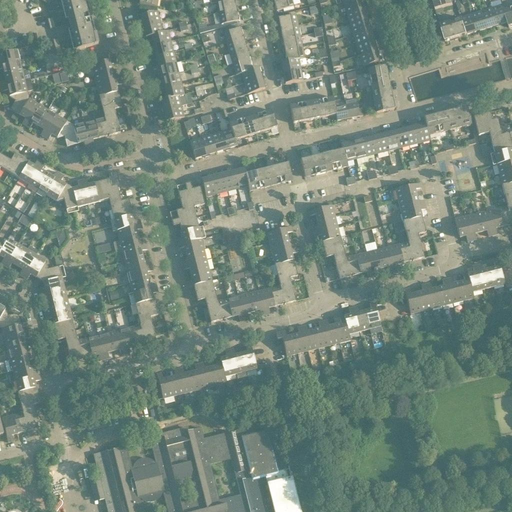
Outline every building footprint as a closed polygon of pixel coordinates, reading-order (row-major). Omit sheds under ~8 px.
[(92,35),(90,25),(88,20),(91,20),(89,13),(87,14),(84,5),(87,4),(86,0),(62,0),(69,25),(76,51),(98,45),(95,34),(92,35)] [(157,0),(138,0),(139,0),(138,5),(156,8),(157,0)] [(234,0),(216,4),(218,14),(237,10),(237,7),(235,7),(234,0)] [(291,0),(277,0),(271,2),(272,5),(274,5),(276,12),(293,7),(291,0)] [(360,0),(357,0),(343,5),(346,15),(365,9),(364,6),(362,6),(360,0)] [(452,5),(450,0),(429,0),(430,2),(432,1),(435,11),(442,9),(452,5)] [(507,20),(504,11),(503,5),(492,9),(498,28),(499,27),(499,26),(507,23),(508,23),(507,20)] [(365,9),(346,15),(349,26),(366,20),(364,13),(366,13),(365,9)] [(498,28),(492,9),(481,12),(487,29),(496,27),(496,28),(498,28)] [(237,10),(218,14),(220,25),(238,22),(236,14),(238,14),(237,10)] [(140,24),(141,28),(160,23),(157,12),(139,16),(141,24),(140,24)] [(487,29),(481,12),(471,15),(477,34),(478,34),(478,32),(487,29)] [(277,27),(278,30),(297,26),(295,15),(278,19),(279,27),(277,27)] [(477,34),(471,15),(461,19),(466,36),(475,33),(476,35),(477,34)] [(466,36),(461,19),(440,25),(445,42),(455,39),(455,41),(458,40),(457,39),(466,36)] [(366,20),(349,26),(352,36),(371,30),(370,27),(369,27),(366,20)] [(160,23),(141,28),(141,31),(143,31),(145,38),(150,37),(150,36),(162,33),(160,23)] [(297,26),(278,30),(279,34),(280,33),(282,41),(300,37),(297,26)] [(222,34),(226,45),(245,39),(243,35),(242,36),(240,28),(222,34)] [(371,30),(352,36),(356,46),(373,41),(371,34),(372,34),(371,30)] [(150,36),(150,37),(152,43),(150,44),(151,47),(170,42),(168,31),(162,33),(150,36)] [(300,37),(282,41),(283,48),(282,48),(282,52),(302,48),(300,37)] [(245,39),(226,45),(229,55),(246,50),(244,43),(246,42),(245,39)] [(373,41),(356,46),(359,57),(378,51),(377,47),(375,48),(373,41)] [(170,42),(151,47),(152,51),(154,50),(155,57),(173,53),(170,42)] [(302,48),(282,52),(283,55),(285,55),(286,61),(286,62),(298,59),(298,60),(304,59),(302,48)] [(17,50),(0,54),(0,65),(19,61),(17,50)] [(246,50),(229,55),(232,65),(251,59),(250,56),(248,56),(246,50)] [(378,51),(359,57),(362,68),(379,62),(377,55),(379,54),(378,51)] [(173,53),(155,57),(157,64),(156,65),(156,68),(176,63),(173,53)] [(91,66),(93,77),(112,72),(110,66),(116,64),(114,55),(108,57),(109,61),(91,66)] [(251,59),(232,65),(235,76),(241,74),(240,74),(252,70),(250,63),(252,63),(251,59)] [(280,70),(281,74),(300,70),(298,60),(298,59),(286,62),(286,61),(280,62),(282,70),(280,70)] [(22,72),(19,61),(0,65),(0,70),(2,70),(3,76),(22,72)] [(176,63),(156,68),(157,72),(159,71),(161,78),(178,74),(176,63)] [(389,79),(389,77),(387,77),(385,67),(367,70),(371,92),(389,89),(387,79),(389,79)] [(258,68),(252,70),(240,74),(241,74),(244,84),(263,78),(262,75),(260,75),(258,68)] [(27,70),(22,72),(3,76),(5,82),(0,83),(0,87),(0,88),(25,82),(24,82),(30,81),(27,70)] [(300,70),(281,74),(282,77),(283,77),(285,85),(302,81),(300,70)] [(53,75),(55,84),(69,80),(67,71),(53,75)] [(112,72),(93,77),(96,87),(120,81),(119,76),(113,78),(112,72)] [(354,73),(346,75),(347,82),(356,80),(354,73)] [(178,74),(161,78),(163,86),(161,86),(162,90),(181,85),(178,74)] [(263,78),(244,84),(247,95),(264,90),(262,82),(264,82),(263,78)] [(120,81),(96,87),(99,97),(115,93),(117,92),(116,87),(122,85),(120,81)] [(25,82),(0,88),(1,93),(7,91),(9,97),(27,93),(25,82)] [(181,85),(162,90),(163,93),(164,93),(166,99),(166,100),(178,97),(184,96),(181,85)] [(393,100),(393,98),(391,98),(389,89),(371,92),(376,114),(393,111),(392,101),(393,100)] [(115,93),(99,97),(104,118),(104,119),(115,116),(114,111),(121,109),(117,92),(115,93)] [(27,93),(9,97),(9,98),(15,102),(9,111),(19,116),(20,114),(29,100),(27,93)] [(161,108),(162,112),(181,107),(178,97),(166,100),(166,99),(161,100),(162,108),(161,108)] [(333,98),(321,100),(325,120),(329,119),(328,117),(335,116),(334,108),(333,104),(334,104),(333,98)] [(25,127),(38,106),(29,100),(20,114),(19,116),(25,120),(21,125),(25,127)] [(321,100),(311,103),(314,120),(321,119),(322,120),(325,120),(321,100)] [(355,100),(344,102),(347,121),(351,121),(351,119),(362,117),(361,109),(357,110),(355,100)] [(333,104),(334,108),(335,116),(336,122),(344,120),(344,122),(347,121),(344,102),(334,104),(333,104)] [(314,120),(311,103),(300,105),(302,114),(304,124),(307,123),(307,122),(314,120)] [(304,124),(302,114),(300,105),(289,107),(292,124),(300,123),(300,125),(304,124)] [(38,106),(25,127),(29,129),(32,124),(38,127),(47,111),(38,106)] [(181,107),(162,112),(163,115),(164,115),(166,122),(184,118),(181,107)] [(470,126),(466,108),(459,110),(459,108),(456,109),(456,110),(445,113),(449,131),(470,126)] [(44,138),(57,117),(47,111),(38,127),(43,131),(40,136),(44,138)] [(227,118),(225,112),(225,111),(215,114),(216,119),(222,117),(223,119),(227,118)] [(271,111),(260,115),(266,134),(269,132),(269,131),(276,129),(271,111)] [(449,131),(445,113),(435,116),(435,114),(432,115),(433,116),(423,119),(424,124),(425,124),(428,136),(429,136),(449,131)] [(478,137),(488,134),(488,133),(499,131),(497,120),(491,121),(489,114),(473,118),(478,137)] [(266,134),(260,115),(250,118),(255,135),(262,133),(263,135),(266,134)] [(104,118),(94,121),(98,137),(97,137),(98,139),(120,134),(115,116),(104,119),(104,118)] [(57,117),(44,138),(48,141),(51,135),(56,139),(66,122),(57,117)] [(250,118),(240,121),(245,140),(249,139),(248,137),(255,135),(250,118)] [(94,121),(83,123),(89,148),(94,147),(92,141),(98,139),(97,137),(98,137),(94,121)] [(245,140),(240,121),(229,124),(230,130),(231,130),(235,141),(242,139),(242,141),(245,140)] [(66,122),(56,139),(57,139),(64,137),(66,147),(77,145),(77,142),(73,126),(66,122)] [(83,123),(73,126),(77,142),(77,145),(83,143),(85,149),(89,148),(83,123)] [(425,124),(424,124),(416,126),(415,125),(414,125),(419,144),(430,142),(429,136),(428,136),(425,124)] [(419,144),(414,125),(413,125),(413,127),(404,129),(408,147),(419,144)] [(408,147),(404,129),(395,132),(394,130),(393,130),(398,150),(408,147)] [(231,130),(230,130),(221,133),(226,152),(230,151),(229,149),(237,147),(235,141),(231,130)] [(390,133),(383,135),(387,152),(398,150),(393,130),(390,131),(390,133)] [(499,131),(488,133),(488,134),(494,155),(511,150),(511,149),(508,134),(501,136),(499,131)] [(221,133),(210,136),(216,153),(223,151),(223,153),(226,152),(221,133)] [(375,135),(372,136),(377,155),(387,152),(383,135),(376,136),(375,135)] [(210,136),(200,139),(206,158),(209,157),(209,155),(216,153),(210,136)] [(369,138),(362,140),(366,157),(377,155),(372,136),(368,136),(369,138)] [(200,139),(189,142),(194,160),(202,157),(202,159),(206,158),(200,139)] [(354,140),(351,141),(356,160),(366,157),(362,140),(355,142),(354,140)] [(340,145),(342,151),(346,165),(346,163),(356,160),(351,141),(347,142),(348,143),(340,145)] [(511,150),(494,155),(494,158),(496,165),(511,161),(511,150)] [(346,165),(342,151),(335,152),(335,151),(331,152),(334,161),(336,171),(347,168),(346,165)] [(336,171),(334,161),(331,152),(328,152),(328,154),(321,156),(326,173),(336,171)] [(10,161),(6,159),(0,167),(0,168),(18,180),(27,165),(27,166),(29,164),(14,155),(10,161)] [(310,157),(313,166),(315,176),(326,173),(321,156),(314,158),(314,156),(310,157)] [(315,176),(313,166),(310,157),(307,158),(307,159),(300,161),(304,178),(304,179),(315,176)] [(27,165),(18,180),(28,185),(41,164),(37,161),(34,166),(29,164),(27,166),(27,165)] [(511,161),(496,165),(499,176),(511,172),(511,161)] [(41,164),(28,185),(37,191),(47,174),(41,171),(44,166),(41,164)] [(279,165),(276,166),(281,185),(292,182),(291,181),(287,164),(280,166),(279,165)] [(273,168),(266,170),(270,187),(281,185),(276,166),(272,166),(273,168)] [(245,175),(244,170),(236,171),(236,170),(233,171),(237,190),(247,187),(248,187),(247,183),(245,175)] [(270,187),(266,170),(259,172),(258,170),(255,171),(257,181),(258,181),(260,190),(270,187)] [(230,173),(223,175),(227,193),(237,190),(233,171),(229,171),(230,173)] [(260,190),(258,181),(257,181),(255,171),(251,172),(252,173),(245,175),(247,183),(248,187),(247,187),(249,193),(260,190)] [(511,172),(499,176),(502,187),(511,183),(511,172)] [(52,178),(47,174),(37,191),(46,197),(59,175),(55,173),(52,178)] [(59,175),(46,197),(56,202),(63,201),(64,200),(62,192),(66,186),(60,182),(63,177),(59,175)] [(215,175),(212,176),(217,195),(227,193),(223,175),(215,177),(215,175)] [(217,195),(212,176),(208,177),(209,178),(201,180),(205,198),(217,195)] [(93,184),(87,186),(85,180),(81,181),(87,206),(98,203),(94,186),(93,187),(93,184)] [(121,202),(118,192),(117,186),(111,188),(109,180),(93,184),(93,187),(94,186),(98,203),(108,200),(110,206),(121,203),(121,202)] [(77,182),(78,188),(72,190),(73,192),(72,192),(73,194),(77,208),(87,206),(81,181),(77,182)] [(511,183),(502,187),(507,207),(511,205),(511,183)] [(204,206),(199,188),(191,190),(190,184),(176,187),(182,210),(182,211),(193,208),(204,206)] [(395,191),(397,201),(416,197),(414,191),(420,189),(419,184),(395,191)] [(77,208),(73,194),(72,192),(73,192),(72,190),(68,187),(66,186),(62,192),(64,200),(63,201),(66,211),(70,210),(77,208)] [(416,197),(397,201),(400,212),(424,206),(423,201),(418,203),(416,197)] [(132,217),(128,200),(121,202),(121,203),(110,206),(106,207),(107,211),(111,211),(114,222),(132,217)] [(511,205),(507,207),(496,209),(500,226),(500,228),(511,225),(511,205)] [(309,217),(315,216),(316,222),(318,221),(335,217),(332,206),(307,212),(309,217)] [(424,206),(400,212),(403,222),(419,218),(421,217),(420,212),(426,210),(424,206)] [(196,218),(193,208),(182,211),(182,210),(169,213),(172,227),(178,226),(180,234),(198,229),(196,218)] [(496,209),(486,212),(492,237),(496,235),(495,230),(500,228),(500,226),(496,209)] [(486,212),(476,215),(480,233),(486,232),(488,238),(492,237),(486,212)] [(476,215),(465,217),(471,242),(475,241),(474,235),(480,233),(476,215)] [(116,232),(141,225),(139,221),(134,222),(133,220),(132,217),(114,222),(114,225),(116,232)] [(335,217),(318,221),(316,222),(318,228),(312,229),(313,234),(337,228),(335,217)] [(419,218),(403,222),(408,243),(419,241),(418,235),(425,234),(421,217),(419,218)] [(454,220),(458,236),(459,239),(465,237),(467,243),(471,242),(465,217),(454,220)] [(141,225),(116,232),(119,242),(137,237),(136,231),(142,230),(141,225)] [(266,234),(269,245),(288,240),(286,234),(292,233),(291,228),(266,234)] [(337,228),(313,234),(314,238),(320,237),(321,242),(323,242),(324,242),(340,238),(337,228)] [(198,229),(180,234),(180,237),(181,239),(175,241),(176,245),(201,239),(200,234),(199,233),(198,229)] [(137,237),(119,242),(121,252),(146,246),(145,242),(139,243),(137,237)] [(340,238),(324,242),(323,242),(321,242),(325,259),(333,257),(334,262),(345,259),(340,238)] [(201,239),(176,245),(178,250),(183,248),(185,255),(187,254),(204,250),(201,239)] [(7,240),(4,246),(4,247),(0,252),(0,257),(3,260),(0,265),(4,267),(17,246),(7,240)] [(288,240),(269,245),(272,255),(296,249),(295,245),(289,246),(288,240)] [(408,243),(398,246),(402,262),(401,262),(402,264),(424,259),(419,241),(408,243)] [(26,251),(17,246),(4,267),(8,270),(11,264),(17,268),(18,266),(26,251)] [(146,246),(121,252),(124,263),(143,258),(141,252),(147,251),(146,246)] [(398,246),(387,248),(393,273),(398,272),(396,266),(402,264),(401,262),(402,262),(398,246)] [(387,248),(376,251),(381,270),(387,268),(389,274),(393,273),(387,248)] [(296,249),(272,255),(274,266),(290,262),(290,261),(293,261),(291,255),(297,254),(296,249)] [(204,250),(187,254),(185,255),(186,261),(181,262),(182,267),(206,261),(204,250)] [(26,251),(18,266),(17,268),(22,271),(19,276),(23,278),(36,257),(26,251)] [(376,251),(366,254),(372,278),(376,277),(375,271),(381,270),(376,251)] [(372,278),(366,254),(355,256),(359,273),(360,272),(361,275),(366,273),(368,279),(372,278)] [(345,259),(334,262),(339,280),(361,275),(360,272),(359,273),(355,256),(345,259)] [(45,262),(36,257),(23,278),(27,281),(30,275),(35,279),(39,274),(48,272),(47,271),(45,262)] [(143,258),(124,263),(127,274),(151,268),(150,263),(144,265),(143,258)] [(206,261),(182,267),(183,271),(189,270),(190,276),(193,275),(209,271),(206,261)] [(274,266),(279,287),(291,284),(289,279),(297,277),(293,261),(290,261),(290,262),(274,266)] [(493,262),(494,268),(488,270),(493,288),(504,285),(497,261),(493,262)] [(488,270),(482,271),(481,265),(476,266),(482,291),(493,288),(488,270)] [(472,267),(473,273),(467,275),(468,277),(467,277),(471,294),(472,293),(482,291),(476,266),(472,267)] [(61,279),(60,274),(60,272),(58,268),(47,271),(48,272),(39,274),(35,279),(39,281),(42,283),(45,283),(45,282),(47,282),(61,279)] [(151,268),(127,274),(129,284),(148,279),(146,273),(152,272),(151,268)] [(209,271),(193,275),(190,276),(192,282),(186,283),(187,288),(193,287),(193,286),(212,282),(209,271)] [(467,277),(468,277),(467,275),(462,276),(464,282),(458,283),(462,302),(473,299),(472,293),(471,294),(467,277)] [(61,279),(47,282),(45,282),(45,283),(42,283),(44,289),(38,291),(39,295),(64,289),(61,279)] [(148,279),(129,284),(132,294),(156,288),(155,284),(149,286),(148,279)] [(458,283),(452,285),(450,279),(446,280),(452,305),(462,302),(458,283)] [(452,305),(446,280),(441,281),(443,287),(437,289),(441,307),(452,305)] [(193,286),(193,287),(197,302),(204,300),(206,305),(217,303),(217,302),(212,282),(193,286)] [(279,287),(269,289),(273,305),(273,306),(273,308),(295,302),(291,284),(279,287)] [(437,289),(431,290),(429,284),(425,285),(431,310),(441,307),(437,289)] [(420,286),(422,292),(416,294),(421,312),(431,310),(425,285),(420,286)] [(156,288),(132,294),(134,303),(134,304),(153,300),(153,298),(152,295),(158,293),(156,288)] [(64,289),(39,295),(40,300),(46,298),(48,304),(50,304),(66,300),(64,289)] [(269,289),(259,292),(265,316),(269,315),(268,309),(273,308),(273,306),(273,305),(269,289)] [(416,294),(410,295),(408,290),(403,291),(410,315),(421,312),(416,294)] [(259,292),(248,294),(253,313),(259,312),(260,317),(265,316),(259,292)] [(253,313),(248,294),(237,297),(244,322),(248,320),(247,315),(253,313)] [(237,297),(227,300),(231,316),(232,316),(232,318),(238,317),(239,323),(244,322),(237,297)] [(66,300),(50,304),(48,304),(49,310),(44,312),(45,316),(69,310),(66,300)] [(153,300),(134,304),(140,326),(151,323),(150,318),(157,316),(153,300)] [(231,316),(227,300),(217,302),(217,303),(206,305),(210,324),(232,318),(232,316),(231,316)] [(370,310),(364,312),(369,330),(380,328),(374,303),(369,304),(370,310)] [(364,312),(358,313),(357,308),(352,309),(359,333),(369,330),(364,312)] [(359,333),(352,309),(348,310),(350,316),(344,317),(344,319),(348,336),(359,333)] [(5,310),(0,317),(0,329),(1,330),(20,325),(17,314),(7,317),(5,310)] [(69,310),(45,316),(46,321),(52,319),(53,325),(55,324),(55,325),(72,321),(69,310)] [(344,319),(344,317),(339,318),(340,324),(334,326),(339,344),(350,342),(348,336),(344,319)] [(55,325),(55,324),(53,325),(57,341),(65,340),(66,345),(77,342),(72,321),(55,325)] [(334,326),(328,327),(327,321),(322,322),(328,347),(339,344),(334,326)] [(328,347),(322,322),(318,323),(319,329),(313,331),(318,350),(328,347)] [(155,342),(151,323),(140,326),(129,328),(134,345),(133,345),(134,347),(155,342)] [(20,325),(1,330),(4,340),(28,334),(27,330),(22,331),(20,325)] [(313,331),(307,332),(306,327),(301,328),(307,352),(318,350),(313,331)] [(129,328),(119,331),(125,356),(129,354),(128,349),(134,347),(133,345),(134,345),(129,328)] [(307,352),(301,328),(297,329),(298,335),(292,336),(293,338),(297,355),(307,352)] [(119,331),(108,334),(113,352),(119,351),(120,357),(125,356),(119,331)] [(297,355),(293,338),(292,336),(286,338),(285,332),(276,334),(277,340),(282,339),(286,357),(297,355)] [(28,334),(4,340),(7,351),(25,346),(24,340),(30,339),(28,334)] [(108,334),(98,336),(104,361),(108,360),(107,354),(113,352),(108,334)] [(98,336),(87,339),(91,355),(92,355),(92,357),(98,356),(99,362),(104,361),(98,336)] [(91,355),(87,339),(77,342),(66,345),(71,363),(92,357),(92,355),(91,355)] [(34,355),(33,351),(27,352),(25,346),(7,351),(9,361),(34,355)] [(256,370),(250,346),(245,347),(247,353),(241,354),(245,373),(256,370)] [(241,354),(234,356),(233,350),(229,351),(235,376),(245,373),(241,354)] [(224,352),(226,358),(220,359),(220,362),(224,378),(235,376),(229,351),(224,352)] [(31,367),(29,361),(35,360),(34,355),(9,361),(12,372),(31,367)] [(215,361),(216,367),(210,368),(215,387),(226,384),(224,378),(220,362),(220,359),(215,361)] [(210,368),(204,370),(203,364),(198,365),(205,389),(215,387),(210,368)] [(194,366),(195,372),(189,373),(194,392),(205,389),(198,365),(194,366)] [(39,376),(38,372),(32,373),(31,367),(12,372),(15,383),(39,376)] [(189,373),(183,375),(182,369),(177,370),(184,395),(194,392),(189,373)] [(173,371),(175,377),(168,379),(169,381),(173,397),(184,395),(177,370),(173,371)] [(173,397),(169,381),(168,379),(162,380),(161,374),(156,375),(162,400),(173,397)] [(39,376),(15,383),(16,387),(16,390),(17,392),(36,388),(35,386),(34,383),(40,381),(39,376)] [(17,392),(22,414),(23,414),(34,411),(32,406),(40,404),(36,388),(17,392)] [(38,430),(34,411),(23,414),(22,414),(12,416),(16,433),(16,435),(38,430)] [(16,433),(12,416),(1,419),(7,443),(12,442),(10,434),(16,433)] [(156,464),(155,465),(153,463),(152,462),(151,461),(149,460),(147,460),(146,460),(145,460),(143,460),(142,460),(140,461),(139,461),(138,462),(137,463),(136,463),(136,464),(135,465),(134,466),(134,467),(133,468),(133,469),(133,470),(131,470),(125,447),(94,455),(100,480),(94,481),(99,501),(105,500),(108,511),(141,511),(138,498),(140,498),(140,499),(141,499),(142,500),(143,501),(144,502),(146,502),(147,502),(148,503),(150,503),(151,502),(152,502),(154,502),(155,501),(156,500),(157,499),(158,498),(159,498),(159,497),(160,496),(161,495),(161,494),(161,492),(163,492),(168,511),(300,511),(292,478),(288,479),(286,475),(281,452),(272,454),(266,432),(251,436),(250,429),(203,441),(200,429),(187,432),(187,429),(172,432),(162,435),(163,438),(150,441),(156,464)]
